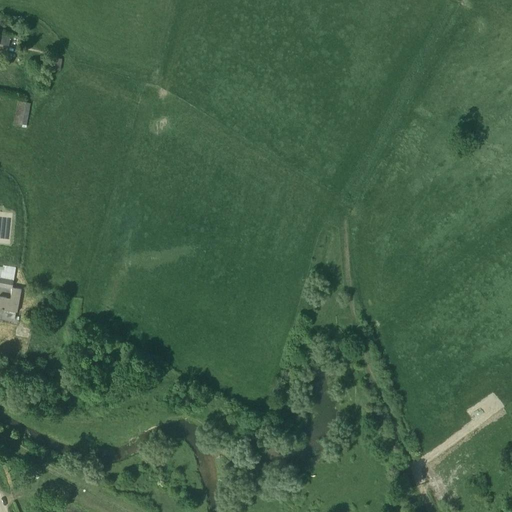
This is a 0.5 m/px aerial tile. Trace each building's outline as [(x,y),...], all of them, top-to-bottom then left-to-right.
[(0,44),(9,46),(11,37),(0,33),(0,44)] [(60,71),(62,59),(50,57),(48,69),(60,71)] [(26,128),(30,103),(18,101),(13,125),(26,128)] [(0,286),(12,289),(12,287),(15,273),(0,270),(0,286)] [(0,309),(17,313),(21,289),(12,287),(12,289),(10,299),(0,296),(0,309)] [(16,326),(16,335),(27,335),(28,327),(16,326)]
